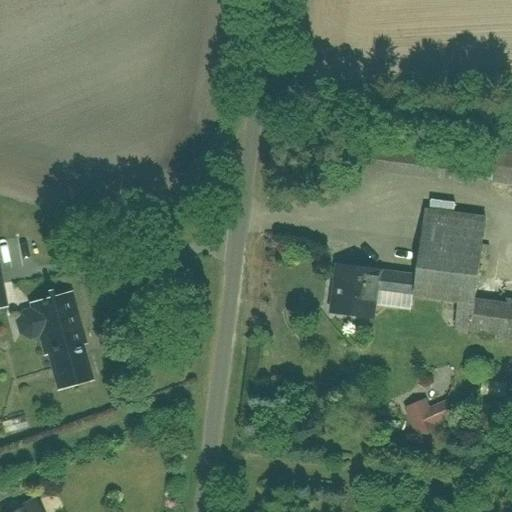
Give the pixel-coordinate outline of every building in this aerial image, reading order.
[(511,155),(494,154),(491,187),(511,188),(511,155)] [(361,163),(360,176),(467,188),(468,176),(361,163)] [(408,307),(454,314),(451,338),(511,344),(511,304),(468,300),(480,224),(422,215),(408,307)] [(408,280),(378,277),(378,275),(331,270),(327,319),(375,323),(376,312),(405,315),(408,280)] [(29,304),(55,395),(93,384),(68,293),(29,304)] [(442,379),(440,395),(507,402),(508,387),(442,379)] [(423,403),(402,412),(415,443),(437,434),(435,430),(451,423),(444,406),(428,413),(423,403)]
